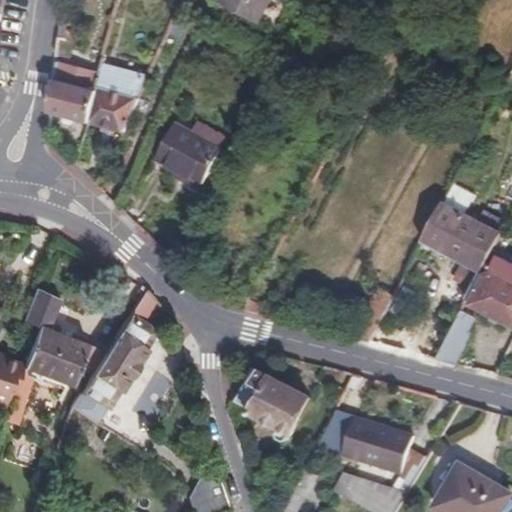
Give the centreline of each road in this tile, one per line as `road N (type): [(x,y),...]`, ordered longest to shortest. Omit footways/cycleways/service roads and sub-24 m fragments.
road 1 (tertiary): [(206,317),(511,399)]
road 2 (tertiary): [(9,188),(58,197),(97,219),(206,317)]
road 3 (residential): [(206,317),(219,413),(251,511)]
road 4 (residential): [(9,188),(42,0)]
